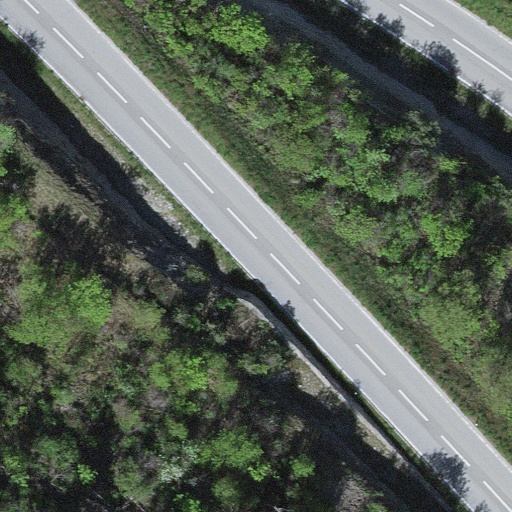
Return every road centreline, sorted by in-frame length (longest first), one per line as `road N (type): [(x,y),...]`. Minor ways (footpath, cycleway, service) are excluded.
road 1 (tertiary): [(509,511),(29,0)]
road 2 (tertiary): [(393,0),(511,80)]
